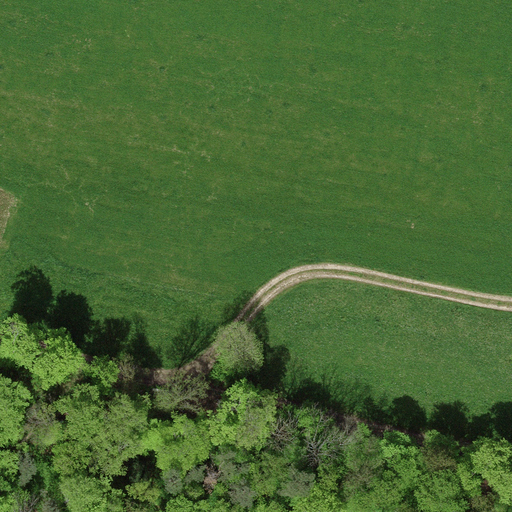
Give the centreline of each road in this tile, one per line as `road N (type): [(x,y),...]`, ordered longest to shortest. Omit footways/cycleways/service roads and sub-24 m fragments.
road 1 (track): [(0,326),(311,413),(511,451)]
road 2 (track): [(198,382),(251,308),(307,271),(511,303)]
